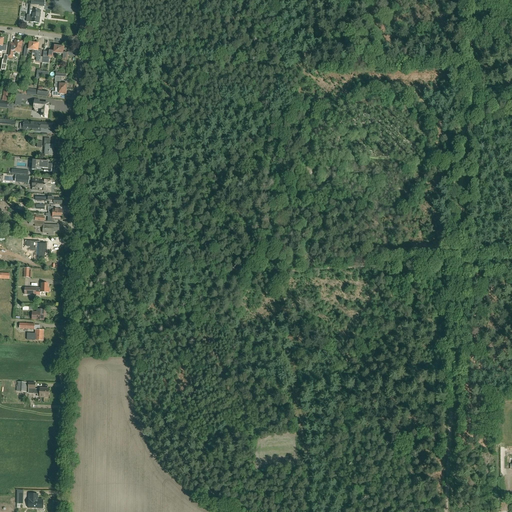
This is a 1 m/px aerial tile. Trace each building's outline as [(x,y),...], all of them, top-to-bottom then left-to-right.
[(44,7),(44,0),(31,0),(31,6),(30,10),(32,10),(31,16),(30,22),(39,23),(40,11),(38,10),(39,6),(44,7)] [(14,44),(10,43),(8,56),(7,59),(13,59),(14,51),(21,52),(23,42),(15,40),(14,44)] [(22,56),(21,63),(25,64),(26,57),(27,57),(28,50),(33,50),(34,43),(29,42),(28,48),(25,48),(24,56),(22,56)] [(40,62),(41,57),(42,50),(38,49),(39,44),(34,43),(33,50),(32,55),(37,55),(36,62),(40,62)] [(57,56),(58,46),(54,46),(53,51),(49,50),(48,54),(48,57),(50,57),(52,58),(53,55),(57,56)] [(58,46),(57,56),(58,56),(58,55),(63,56),(62,60),(67,61),(68,53),(63,52),(64,47),(58,46)] [(60,83),(61,77),(55,77),(54,83),(55,83),(55,88),(58,88),(66,89),(66,84),(60,83)] [(66,89),(58,88),(55,88),(55,92),(52,92),(52,95),(55,96),(60,97),(60,94),(66,94),(66,89)] [(43,117),(45,117),(47,117),(48,109),(49,105),(48,105),(48,104),(39,103),(39,100),(36,100),(35,103),(35,102),(34,108),(37,109),(37,112),(42,113),(41,116),(43,116),(43,117)] [(24,121),(23,129),(40,131),(41,127),(47,127),(47,123),(24,121)] [(42,148),(42,142),(37,142),(38,135),(28,134),(28,141),(35,142),(34,147),(42,148)] [(54,145),(50,145),(50,139),(44,138),(44,147),(45,147),(44,154),(53,155),(54,145)] [(33,160),(32,163),(32,170),(37,171),(37,168),(44,169),(44,171),(52,172),(52,165),(48,164),(48,162),(33,160)] [(50,192),(51,181),(33,179),(32,187),(40,188),(40,191),(50,192)] [(44,225),(44,222),(44,221),(35,220),(35,227),(43,227),(42,233),(49,233),(49,235),(53,235),(54,235),(54,231),(59,231),(59,225),(44,225)] [(25,247),(29,247),(30,247),(30,251),(33,251),(36,251),(36,256),(39,256),(38,260),(45,260),(46,255),(46,254),(47,245),(40,245),(40,242),(26,241),(26,247),(25,247)] [(24,268),(24,277),(32,278),(32,271),(30,271),(30,268),(24,268)] [(35,295),(36,292),(48,293),(48,284),(41,284),(41,289),(40,289),(40,288),(25,287),(25,294),(35,295)] [(38,310),(38,313),(33,313),(33,319),(37,319),(37,320),(45,320),(44,320),(45,317),(46,317),(47,310),(37,309),(37,310),(38,310)] [(27,333),(27,340),(43,341),(43,331),(36,330),(36,334),(27,333)] [(48,397),(49,389),(40,389),(40,390),(35,390),(35,383),(28,383),(28,389),(29,389),(29,394),(33,394),(38,394),(38,397),(48,397)] [(37,499),(37,495),(37,494),(30,494),(29,498),(28,498),(28,508),(41,508),(41,506),(43,506),(43,500),(37,499)]
